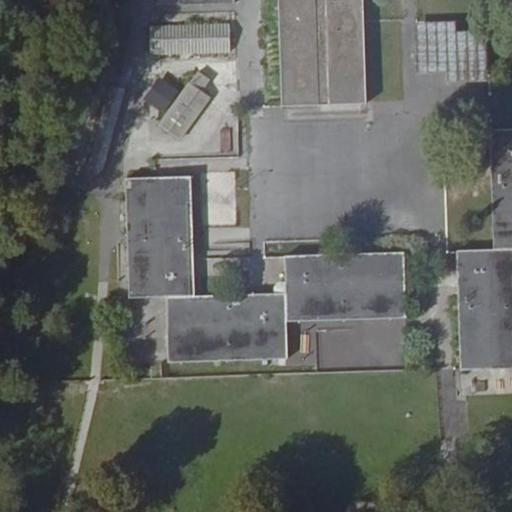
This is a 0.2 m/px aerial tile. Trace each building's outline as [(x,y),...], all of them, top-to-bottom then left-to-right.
[(363,0),(278,0),(282,107),(367,104),(363,0)] [(457,31),(456,21),(415,22),(417,73),(448,71),(448,83),(488,82),(487,30),(457,31)] [(151,26),(152,56),(230,53),(230,24),(151,26)] [(144,99),(163,113),(179,90),(159,77),(144,99)] [(190,81),(159,124),(181,140),(212,98),(190,81)] [(461,369),(511,368),(511,129),(491,130),(495,249),(458,250),(461,369)] [(196,296),(192,177),(126,179),(130,298),(167,297),(169,362),(288,358),(287,321),(407,318),(405,252),(285,255),(287,293),(196,296)] [(511,371),(480,373),(480,394),(511,392),(511,371)]
